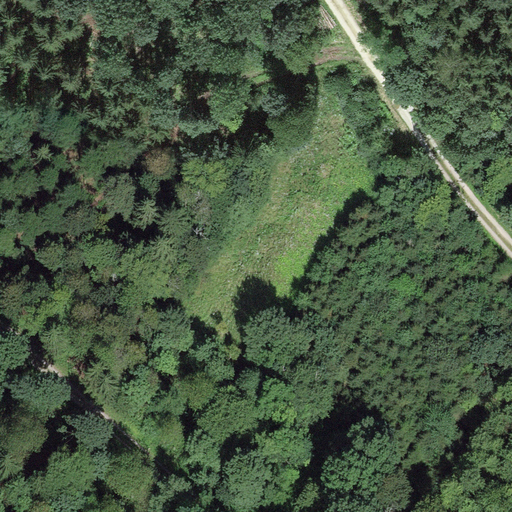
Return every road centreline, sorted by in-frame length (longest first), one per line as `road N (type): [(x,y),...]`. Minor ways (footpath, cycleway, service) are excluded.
road 1 (track): [(511,250),(440,169),(330,0)]
road 2 (track): [(0,335),(203,511)]
